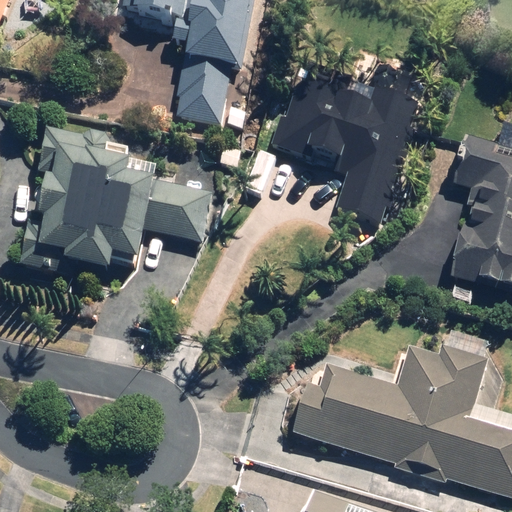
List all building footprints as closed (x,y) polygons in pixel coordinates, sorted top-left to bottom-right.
[(0,0),(0,34),(16,0),(0,0)] [(123,0),(120,22),(178,31),(175,52),(187,54),(176,127),(221,134),(222,128),(246,132),(249,112),(228,109),(233,76),(242,78),(254,0),(258,1),(257,0),(123,0)] [(378,114),(298,86),(273,155),(350,183),(338,217),(386,234),(430,113),(384,96),(378,114)] [(501,148),(471,138),(454,191),(472,197),(453,256),(458,257),(450,283),(511,302),(511,126),(508,125),(501,148)] [(99,142),(46,139),(43,184),(55,185),(54,194),(40,193),(38,225),(44,225),(43,240),(24,239),(21,275),(56,277),(55,285),(75,286),(75,279),(114,282),(115,272),(146,274),(148,246),(209,250),(213,196),(155,192),(155,188),(133,186),(134,168),(97,165),(99,142)] [(310,389),(295,436),(396,468),(394,476),(444,492),(446,485),(511,505),(511,437),(471,425),(491,362),(442,347),(438,360),(404,349),(392,387),(327,366),(319,391),(310,389)] [(350,511),(351,510),(314,497),(309,511),(350,511)]
